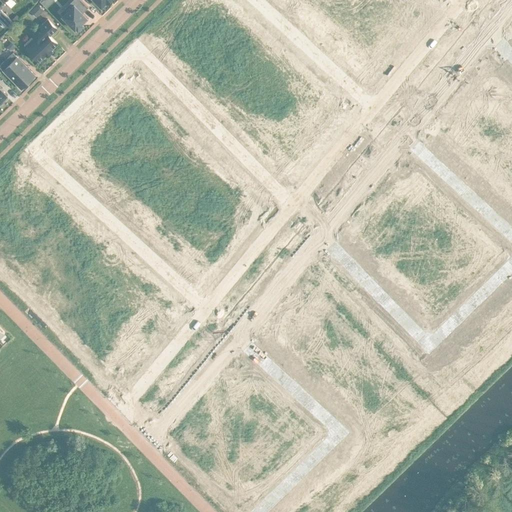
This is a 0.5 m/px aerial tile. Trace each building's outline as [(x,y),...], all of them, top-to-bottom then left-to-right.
[(80,20),(86,15),(81,10),(87,5),(82,0),(68,0),(69,0),(71,3),(61,13),(74,26),(75,25),(77,27),(82,22),(80,20)] [(198,0),(198,1),(207,9),(214,0),(198,0)] [(223,0),(214,0),(207,9),(215,17),(227,3),(223,0)] [(281,0),(281,1),(289,8),(296,0),(281,0)] [(296,0),(289,8),(298,16),(307,5),(312,10),(320,0),(296,0)] [(415,0),(412,0),(408,5),(422,17),(428,10),(415,0)] [(36,1),(29,8),(35,14),(42,7),(36,1)] [(321,18),(311,28),(320,36),(335,19),(327,12),(330,9),(325,4),(316,14),(321,18)] [(408,5),(401,13),(415,25),(422,17),(408,5)] [(401,13),(394,21),(409,34),(416,26),(415,25),(401,13)] [(56,26),(46,16),(32,30),(37,35),(33,39),(30,35),(23,42),(27,45),(25,46),(38,59),(56,41),(49,33),(56,26)] [(335,19),(320,36),(328,43),(337,33),(342,37),(351,28),(345,23),(343,26),(335,19)] [(394,21),(387,30),(401,41),(402,42),(409,34),(394,21)] [(246,24),(234,37),(243,46),(245,44),(244,44),(255,32),(254,32),(246,24)] [(170,29),(157,42),(166,51),(168,49),(167,49),(178,38),(178,37),(170,29)] [(255,32),(244,44),(245,44),(253,51),(265,38),(256,30),(254,32),(255,32)] [(387,30),(380,38),(394,50),(401,41),(387,30)] [(178,38),(167,49),(168,49),(175,57),(188,45),(180,36),(178,37),(178,38)] [(380,38),(373,46),(388,59),(395,51),(394,50),(380,38)] [(11,40),(6,45),(10,48),(14,44),(11,40)] [(373,46),(366,55),(381,66),(382,67),(388,59),(373,46)] [(34,72),(12,49),(0,60),(0,66),(20,86),(34,72)] [(366,55),(360,63),(374,75),(381,66),(366,55)] [(285,56),(273,70),(281,77),(294,64),(285,56)] [(360,63),(351,74),(365,85),(374,75),(360,63)] [(294,64),(281,77),(290,85),(302,72),(294,64)] [(206,66),(193,79),(201,87),(214,74),(206,66)] [(479,73),(471,83),(473,84),(474,84),(486,93),(493,85),(479,73)] [(214,74),(201,87),(210,95),(222,83),(214,74)] [(473,84),(466,93),(480,104),(488,95),(486,93),(474,84),(473,84)] [(323,101),(317,109),(334,124),(341,115),(330,106),(334,102),(325,93),(320,99),(323,101)] [(241,102),(228,115),(237,123),(239,122),(238,121),(249,111),(249,110),(241,102)] [(249,111),(238,121),(239,122),(246,130),(259,117),(251,109),(249,110),(249,111)] [(307,115),(302,120),(312,129),(316,124),(327,133),(334,124),(317,109),(310,117),(307,115)] [(446,113),(438,122),(452,134),(460,125),(446,113)] [(169,121),(156,134),(164,141),(177,128),(169,121)] [(438,122),(431,131),(445,143),(452,134),(438,122)] [(177,128),(164,141),(171,149),(184,136),(177,128)] [(291,141),(284,149),(301,163),(309,155),(298,145),(302,141),(292,133),(288,138),(291,141)] [(184,136),(171,149),(179,156),(192,144),(184,136)] [(192,144),(179,156),(186,164),(199,151),(192,144)] [(274,154),(270,160),(279,168),(283,163),(294,172),(301,163),(284,149),(277,156),(274,154)] [(199,151),(186,164),(193,172),(207,158),(200,150),(199,151)] [(207,158),(193,172),(201,179),(214,166),(215,165),(207,158)] [(402,159),(395,167),(411,180),(418,172),(403,160),(402,159)] [(482,160),(469,173),(477,181),(479,180),(479,179),(490,168),(489,168),(482,160)] [(214,166),(201,179),(208,187),(221,174),(214,166)] [(490,168),(479,179),(479,180),(487,188),(500,175),(491,166),(489,168),(490,168)] [(395,167),(389,174),(405,187),(411,180),(395,167)] [(12,172),(1,184),(7,189),(10,186),(18,193),(33,178),(24,170),(17,177),(12,172)] [(389,174),(383,182),(399,195),(405,187),(389,174)] [(33,178),(18,193),(26,201),(23,205),(29,210),(40,197),(35,193),(41,186),(33,178)] [(109,178),(104,183),(109,188),(105,193),(114,201),(129,185),(128,185),(127,186),(119,178),(114,183),(109,178)] [(383,181),(377,189),(393,202),(399,195),(383,182),(383,181)] [(129,185),(114,201),(114,202),(115,200),(122,206),(123,205),(129,210),(141,196),(129,185)] [(377,189),(371,196),(387,210),(393,202),(377,189)] [(371,196),(364,204),(380,217),(387,210),(371,196)] [(246,199),(240,207),(254,218),(260,211),(246,199)] [(45,202),(34,214),(39,220),(43,216),(51,224),(65,208),(57,200),(50,207),(45,202)] [(437,200),(422,215),(434,226),(451,209),(448,212),(437,200)] [(364,204),(358,211),(374,224),(380,217),(364,204)] [(240,207),(233,215),(247,227),(254,218),(240,207)] [(65,208),(51,224),(59,231),(56,235),(61,240),(73,227),(68,223),(74,216),(65,208)] [(451,209),(434,226),(434,227),(435,226),(443,234),(441,236),(447,241),(451,236),(447,231),(460,218),(451,209)] [(145,211),(140,217),(146,221),(141,226),(150,235),(165,218),(164,219),(155,211),(150,216),(145,211)] [(358,211),(352,218),(368,232),(374,224),(358,211)] [(233,215),(226,223),(240,235),(247,227),(233,215)] [(165,218),(150,235),(151,234),(158,239),(160,238),(165,243),(177,230),(165,218)] [(352,218),(346,226),(362,239),(368,232),(352,218)] [(226,223),(219,232),(233,243),(240,235),(226,223)] [(346,226),(340,233),(356,247),(362,239),(346,226)] [(78,232),(67,245),(72,250),(75,246),(84,254),(98,238),(89,230),(83,237),(78,232)] [(468,230),(454,244),(465,256),(483,238),(480,241),(468,230)] [(219,232),(212,240),(227,252),(234,244),(233,243),(219,232)] [(98,238),(84,254),(86,256),(92,261),(89,265),(94,270),(105,258),(100,253),(107,246),(98,238)] [(483,238),(465,256),(466,256),(467,255),(475,263),(473,265),(478,270),(483,265),(478,261),(492,247),(483,238)] [(212,240),(205,248),(219,260),(220,261),(227,252),(212,240)] [(205,248),(198,256),(212,268),(219,260),(205,248)] [(29,250),(13,266),(19,273),(18,274),(28,285),(47,267),(36,256),(35,257),(29,250)] [(198,256),(191,265),(205,277),(212,268),(198,256)] [(391,258),(376,272),(384,280),(399,266),(391,258)] [(111,260),(91,282),(97,288),(107,277),(115,285),(131,267),(131,266),(128,269),(120,262),(117,265),(111,260)] [(191,265),(183,274),(197,286),(205,277),(191,265)] [(399,266),(384,280),(391,288),(406,274),(399,266)] [(131,267),(115,285),(116,284),(124,292),(123,293),(128,298),(133,293),(128,289),(140,275),(131,267)] [(406,274),(391,288),(399,296),(414,281),(406,274)] [(311,275),(303,284),(305,286),(317,296),(318,295),(325,287),(311,275)] [(414,281),(399,296),(406,304),(421,289),(414,281)] [(305,286),(298,295),(312,306),(319,297),(318,295),(317,296),(305,286)] [(406,304),(413,312),(414,311),(429,297),(421,289),(406,304)] [(429,297),(414,311),(422,319),(437,305),(429,297)] [(147,309),(166,325),(174,315),(167,309),(171,304),(166,300),(161,305),(156,301),(148,310),(147,309)] [(351,307),(338,320),(345,327),(358,314),(351,307)] [(147,309),(136,322),(152,335),(162,323),(165,325),(166,325),(147,309)] [(77,324),(72,330),(83,341),(95,330),(84,319),(86,316),(81,311),(72,319),(77,324)] [(278,314),(271,323),(285,335),(292,326),(278,314)] [(358,314),(345,327),(352,334),(366,322),(358,314)] [(366,322),(352,334),(360,342),(373,329),(366,322)] [(271,323),(263,332),(277,344),(285,335),(271,323)] [(373,329),(360,342),(368,350),(381,337),(373,329)] [(126,334),(115,347),(134,363),(131,360),(142,347),(126,334)] [(381,337),(368,350),(375,358),(388,345),(381,337)] [(388,345),(375,358),(383,365),(397,352),(389,344),(388,345)] [(110,359),(105,365),(113,372),(118,366),(126,372),(134,363),(115,347),(115,348),(116,348),(108,358),(110,359)] [(397,352),(383,365),(390,373),(403,360),(404,359),(397,352)] [(312,354),(299,366),(308,375),(309,373),(320,362),(312,354)] [(236,360),(229,368),(243,380),(250,372),(236,360)] [(320,362),(309,373),(317,381),(330,369),(322,360),(320,362)] [(403,360),(390,373),(397,380),(410,367),(403,360)] [(229,368),(223,376),(236,388),(243,380),(229,368)] [(223,376),(216,384),(230,395),(236,388),(223,376)] [(340,379),(327,392),(336,400),(348,388),(340,379)] [(208,390),(224,403),(230,395),(216,384),(210,391),(208,390)] [(348,388),(336,400),(344,409),(357,396),(348,388)] [(208,390),(202,398),(217,411),(224,403),(208,390)] [(203,400),(197,407),(211,418),(217,411),(202,398),(201,398),(203,400)] [(197,407),(191,415),(204,426),(211,418),(197,407)] [(268,413),(260,422),(265,426),(269,423),(277,431),(289,418),(281,410),(274,418),(268,413)] [(191,415),(184,422),(198,434),(204,426),(191,415)] [(289,418),(277,431),(286,439),(283,442),(288,447),(296,438),(291,433),(298,426),(289,418)] [(184,422),(178,430),(192,441),(198,434),(184,422)] [(173,432),(169,437),(174,441),(174,440),(185,449),(192,441),(178,430),(175,433),(173,432)] [(351,441),(339,453),(348,463),(344,467),(356,479),(365,471),(360,466),(368,458),(351,441)]
